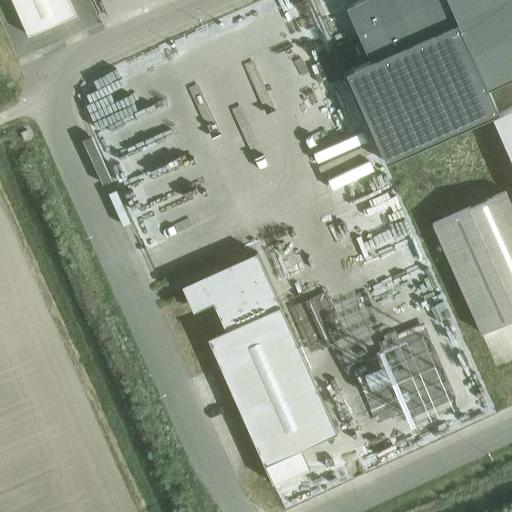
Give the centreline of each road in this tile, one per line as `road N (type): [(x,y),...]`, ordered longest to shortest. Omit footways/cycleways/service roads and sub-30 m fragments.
road 1 (unclassified): [(234,511),(60,115),(71,77),(106,46),(214,0)]
road 2 (unclassified): [(348,511),(511,435)]
